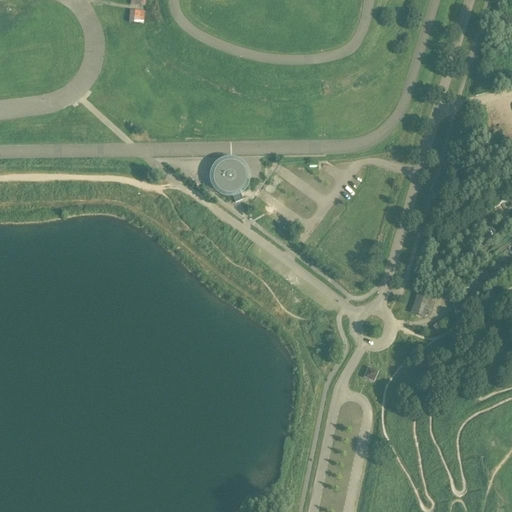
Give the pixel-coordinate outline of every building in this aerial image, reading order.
[(130,10),(130,22),(145,23),(145,11),(130,10)] [(235,163),(233,163),(233,160),(225,160),(225,163),(224,163),(223,164),(221,164),(220,165),(219,166),(218,167),(217,168),(216,169),(215,171),(214,172),(214,173),(213,175),(213,176),(213,178),(213,179),(213,181),(213,182),(213,183),(214,185),(214,186),(215,187),(216,189),(217,190),(218,191),(219,192),(220,193),(222,194),(223,194),(224,195),(226,195),(227,195),(229,195),(230,195),(232,195),(235,203),(242,200),(239,192),(240,191),(241,190),(242,189),(243,188),(244,187),(245,185),(245,184),(246,182),(246,181),(246,179),(246,178),(246,176),(246,175),(245,173),(245,172),(244,171),(243,169),(242,168),(241,167),(240,166),(239,165),(237,164),(236,164),(235,163)] [(417,295),(411,314),(425,318),(430,299),(417,295)] [(455,310),(465,305),(462,301),(452,306),(455,310)] [(433,328),(436,332),(441,329),(437,324),(433,328)] [(365,378),(373,382),(377,373),(368,370),(365,378)]
